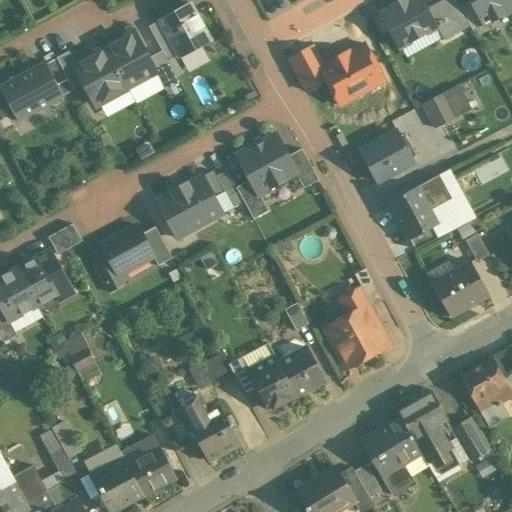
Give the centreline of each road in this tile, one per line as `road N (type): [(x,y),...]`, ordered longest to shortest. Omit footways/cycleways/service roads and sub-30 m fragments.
road 1 (residential): [(0,254),(291,96)]
road 2 (residential): [(434,358),(291,96)]
road 3 (residential): [(256,467),(434,358)]
road 4 (residential): [(147,0),(96,27),(85,7),(0,54)]
